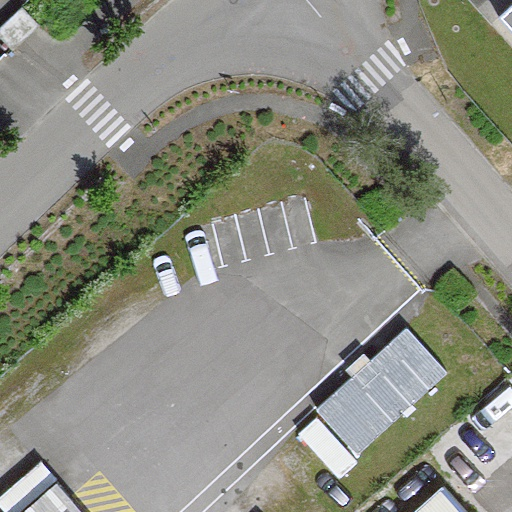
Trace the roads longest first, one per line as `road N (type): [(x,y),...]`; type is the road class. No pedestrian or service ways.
road 1 (unclassified): [(0,216),(237,0)]
road 2 (unclassified): [(511,233),(306,0)]
